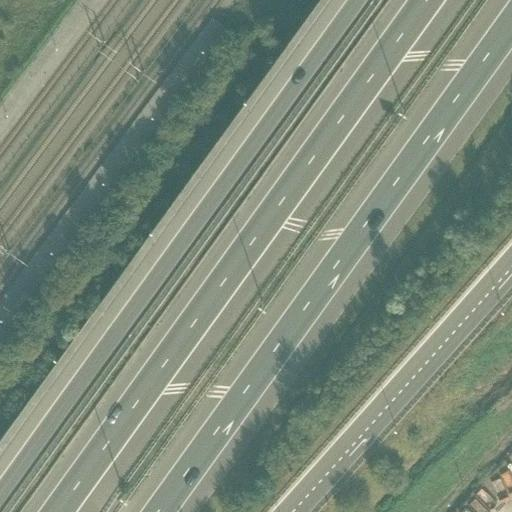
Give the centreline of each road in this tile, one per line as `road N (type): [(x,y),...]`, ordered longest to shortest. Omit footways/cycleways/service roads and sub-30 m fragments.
road 1 (motorway): [(430,0),(61,511)]
road 2 (motorway): [(355,0),(0,504)]
road 3 (motorway): [(160,511),(511,26)]
road 4 (motorway): [(289,511),(511,261)]
